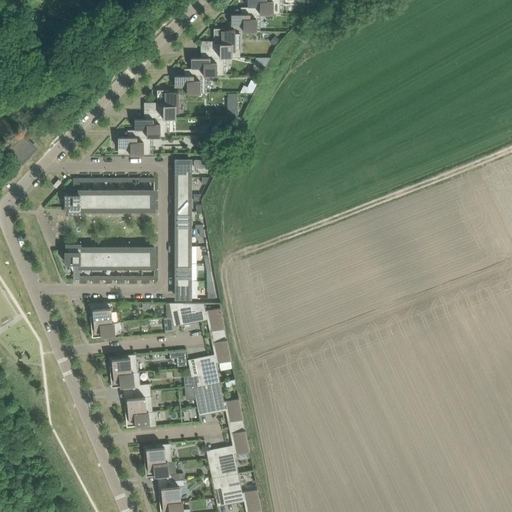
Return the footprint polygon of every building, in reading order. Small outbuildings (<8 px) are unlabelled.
[(247,0),(247,7),(248,7),(260,7),(260,13),(283,13),(279,13),(279,0),(247,0)] [(240,14),(231,14),(231,25),(243,25),(243,31),(260,31),(257,31),(257,15),(260,15),(260,14),(260,13),(260,7),(248,7),(248,14),(240,14)] [(214,43),(208,43),(208,51),(220,51),(220,56),(222,56),(222,57),(223,57),(226,57),(240,57),(240,49),(235,49),(235,33),(235,30),(225,30),(225,28),(214,28),(214,41),(214,43)] [(201,57),(191,57),(191,68),(203,68),(203,74),(206,74),(206,75),(209,75),(226,75),(226,74),(223,74),(223,57),(222,57),(222,56),(220,56),(220,51),(208,51),(208,57),(201,57)] [(184,75),(175,75),(175,86),(187,86),(187,93),(210,93),(210,92),(206,92),(206,75),(206,74),(203,74),(203,68),(191,68),(191,69),(191,75),(184,75)] [(252,80),(249,90),(256,91),(258,81),(252,80)] [(157,105),(151,105),(151,112),(163,112),(163,118),(165,118),(170,118),(176,118),(176,112),(179,112),(179,92),(169,92),(169,90),(157,90),(157,102),(157,105)] [(227,118),(237,118),(237,107),(227,107),(227,118)] [(144,119),(134,119),(134,130),(135,130),(146,130),(146,136),(150,136),(153,136),(168,136),(165,136),(165,119),(165,118),(163,118),(163,112),(151,112),(151,119),(144,119)] [(128,137),(118,137),(118,148),(121,148),(121,154),(153,154),(150,154),(150,137),(150,136),(146,136),(146,130),(135,130),(135,137),(128,137)] [(22,162),(36,148),(22,135),(9,150),(22,162)] [(224,154),(232,136),(216,136),(216,154),(224,154)] [(177,168),(176,168),(176,177),(190,177),(190,159),(177,159),(177,168)] [(209,159),(194,159),(194,167),(208,167),(208,166),(214,166),(216,161),(215,159),(209,159)] [(190,194),(190,177),(176,177),(176,186),(177,186),(177,194),(190,194)] [(80,213),(80,209),(80,191),(80,190),(73,190),(73,194),(65,194),(65,206),(67,206),(67,213),(80,213)] [(92,209),(92,191),(92,190),(91,190),(91,191),(80,191),(80,209),(91,209),(91,210),(92,210),(92,209)] [(105,209),(105,191),(105,190),(104,190),(104,191),(92,191),(92,209),(104,209),(104,210),(105,210),(105,209)] [(116,191),(105,191),(105,209),(116,209),(116,210),(117,210),(117,209),(117,191),(117,190),(116,190),(116,191)] [(129,191),(117,191),(117,209),(129,209),(129,210),(129,209),(129,191),(129,190),(129,191)] [(141,190),(141,191),(129,191),(129,209),(141,209),(141,210),(142,210),(142,209),(142,191),(142,190),(141,190)] [(153,191),(142,191),(142,209),(153,209),(153,210),(154,210),(154,190),(153,190),(153,191)] [(177,203),(176,203),(176,211),(190,211),(190,194),(177,194),(177,203)] [(177,220),(177,229),(190,229),(190,211),(176,211),(176,220),(177,220)] [(176,237),(176,246),(190,246),(190,229),(177,229),(177,237),(176,237)] [(80,267),(80,266),(80,248),(80,244),(67,244),(67,251),(65,251),(65,263),(73,263),(73,267),(79,267),(80,267)] [(177,255),(177,263),(190,263),(190,246),(176,246),(176,255),(177,255)] [(91,248),(80,248),(80,266),(91,266),(91,267),(92,267),(92,266),(92,248),(92,247),(91,247),(91,248)] [(104,248),(92,248),(92,266),(104,266),(104,267),(105,267),(105,266),(105,248),(105,247),(104,247),(104,248)] [(116,267),(117,267),(117,266),(117,248),(117,247),(116,247),(116,248),(105,248),(105,266),(116,266),(116,267)] [(129,248),(117,248),(117,266),(129,266),(129,267),(129,266),(129,248),(129,247),(129,248)] [(142,266),(142,248),(142,247),(141,247),(141,248),(129,248),(129,266),(141,266),(141,267),(142,267),(142,266)] [(153,248),(142,248),(142,266),(153,266),(153,267),(154,267),(154,247),(153,247),(153,248)] [(176,271),(176,280),(190,280),(190,263),(177,263),(177,271),(176,271)] [(197,280),(190,280),(176,280),(176,289),(177,289),(177,298),(190,298),(197,298),(197,280)] [(100,302),(89,302),(89,309),(92,309),(93,316),(90,316),(91,324),(112,322),(110,303),(110,302),(100,302)] [(177,302),(177,307),(180,320),(200,316),(200,320),(207,319),(210,318),(211,324),(213,336),(227,333),(226,330),(221,307),(206,310),(204,302),(177,302)] [(177,307),(170,309),(172,317),(173,321),(180,320),(177,307)] [(112,322),(91,324),(92,337),(108,336),(108,338),(116,337),(114,322),(112,322)] [(208,360),(196,363),(198,375),(200,386),(220,382),(216,363),(219,362),(231,360),(232,360),(227,333),(213,336),(216,348),(217,354),(214,354),(208,356),(208,360)] [(185,351),(171,352),(171,357),(178,357),(178,366),(187,365),(185,351)] [(112,366),(109,366),(110,374),(138,372),(136,354),(120,355),(121,358),(112,359),(112,366)] [(196,363),(189,364),(189,367),(191,377),(198,375),(196,363)] [(138,372),(110,374),(111,387),(123,386),(137,385),(137,391),(151,390),(150,383),(140,384),(139,371),(138,372)] [(198,375),(191,377),(193,387),(200,386),(198,375)] [(220,382),(200,386),(201,387),(202,396),(205,411),(218,408),(219,411),(219,413),(226,411),(229,411),(230,416),(229,416),(231,427),(245,424),(239,397),(239,398),(224,401),(220,382)] [(200,386),(193,387),(196,398),(202,396),(201,387),(200,386)] [(127,405),(125,405),(125,413),(153,411),(151,390),(137,391),(138,397),(127,398),(127,405)] [(202,396),(196,398),(197,407),(198,412),(205,411),(202,396)] [(153,411),(125,413),(127,426),(142,425),(142,427),(156,426),(155,411),(153,411)] [(227,450),(214,452),(217,466),(219,476),(238,472),(235,454),(238,453),(249,450),(250,450),(245,424),(231,427),(234,438),(235,443),(232,444),(226,445),(226,446),(227,450)] [(147,455),(144,455),(145,464),(168,462),(172,462),(170,443),(154,444),(155,447),(146,448),(147,455)] [(214,452),(207,454),(208,458),(210,467),(217,466),(214,452)] [(168,462),(145,464),(146,476),(171,474),(172,480),(176,480),(184,479),(183,472),(175,473),(175,472),(174,461),(172,462),(168,462)] [(217,466),(210,467),(211,476),(212,477),(219,476),(217,466)] [(238,472),(219,476),(219,477),(221,487),(223,500),(236,497),(237,502),(244,500),(246,500),(248,505),(247,505),(248,511),(262,511),(257,488),(247,490),(242,491),(238,472)] [(219,476),(212,477),(212,478),(214,489),(221,487),(219,477),(219,476)] [(162,494),(159,495),(160,503),(181,501),(179,486),(184,486),(184,479),(176,480),(172,480),(172,486),(161,487),(162,494)] [(221,487),(214,489),(216,498),(216,501),(223,500),(221,487)] [(181,501),(160,503),(160,511),(190,511),(190,508),(183,509),(183,501),(181,501)]
